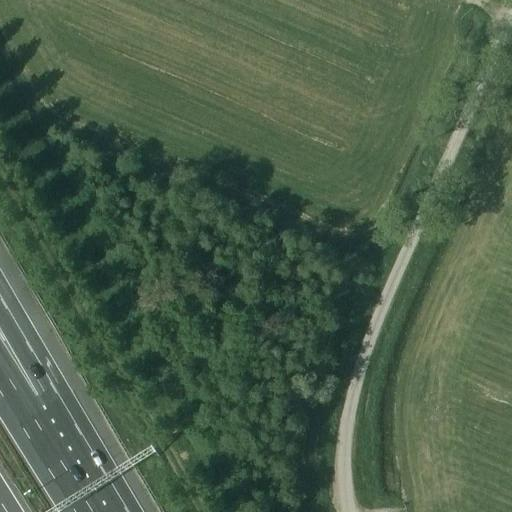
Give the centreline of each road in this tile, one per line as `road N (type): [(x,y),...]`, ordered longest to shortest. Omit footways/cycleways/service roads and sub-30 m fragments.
road 1 (unclassified): [(320,511),(331,408),(511,3)]
road 2 (motorway): [(85,511),(16,400)]
